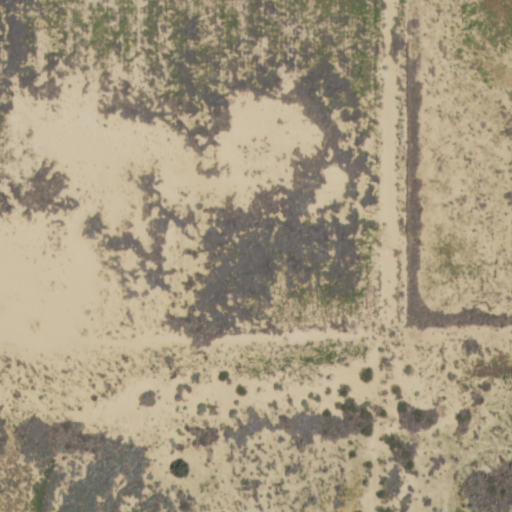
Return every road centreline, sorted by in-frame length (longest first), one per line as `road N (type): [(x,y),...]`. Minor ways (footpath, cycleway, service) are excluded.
road 1 (residential): [(376,511),(388,0)]
road 2 (residential): [(511,365),(376,353)]
